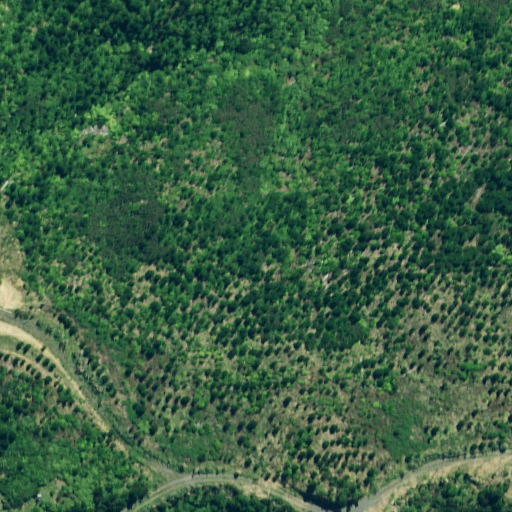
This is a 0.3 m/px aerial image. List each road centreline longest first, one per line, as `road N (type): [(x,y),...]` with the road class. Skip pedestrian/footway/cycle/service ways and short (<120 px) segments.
road 1 (track): [(350,511),(316,501),(250,457),(184,464),(120,436),(31,332),(0,318)]
road 2 (track): [(511,463),(362,511)]
